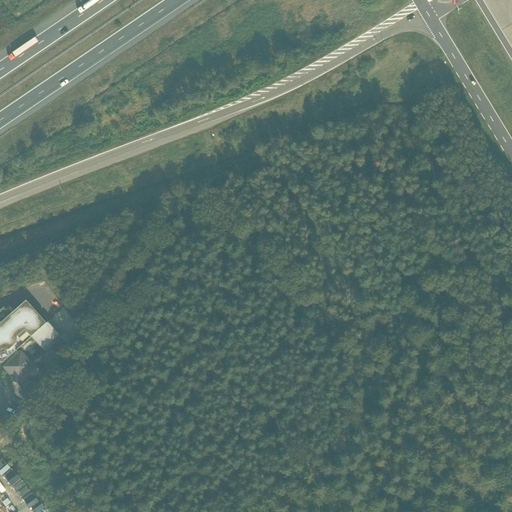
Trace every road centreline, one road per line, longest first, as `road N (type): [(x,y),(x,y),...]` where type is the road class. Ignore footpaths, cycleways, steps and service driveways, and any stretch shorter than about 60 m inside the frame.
road 1 (motorway): [(0,201),(289,88),(425,10)]
road 2 (motorway): [(0,126),(185,0)]
road 3 (primary): [(425,10),(511,151)]
road 4 (motorway): [(104,0),(0,70)]
